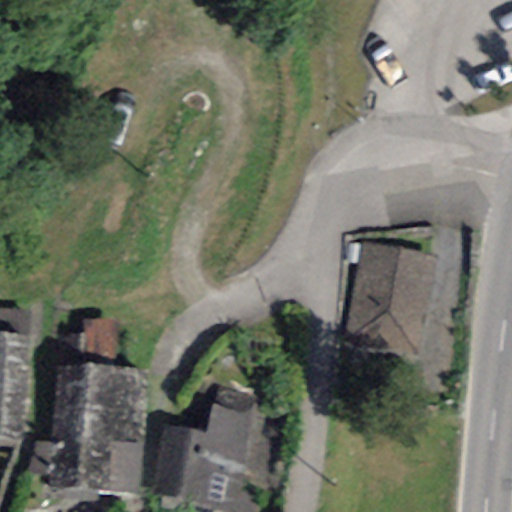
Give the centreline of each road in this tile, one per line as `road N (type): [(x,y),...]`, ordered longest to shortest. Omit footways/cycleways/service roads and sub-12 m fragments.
road 1 (residential): [(511,176),(403,175),(343,193),(298,511)]
road 2 (secondary): [(486,511),(511,280)]
